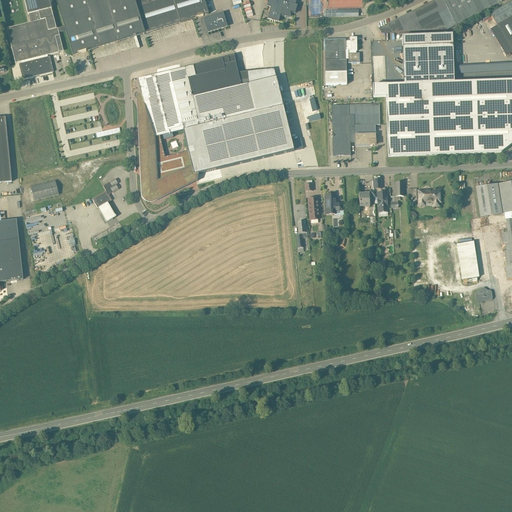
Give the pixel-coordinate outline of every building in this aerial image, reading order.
[(24,0),(28,16),(29,16),(39,13),(52,9),(49,0),(24,0)] [(204,0),(55,0),(73,55),(209,14),(204,0)] [(295,14),(296,12),(298,5),(296,4),(296,0),(269,0),(267,6),(271,7),(268,19),(279,22),(280,16),(289,18),(291,12),(295,14)] [(447,30),(501,3),(505,1),(504,0),(434,0),(379,29),(381,34),(447,30)] [(511,0),(506,4),(506,3),(505,2),(502,4),(503,6),(489,14),(496,24),(497,26),(511,51),(511,0)] [(29,16),(31,24),(41,21),(39,13),(29,16)] [(222,14),(205,20),(208,32),(223,28),(222,27),(223,27),(225,27),(225,26),(226,26),(222,14)] [(54,18),(41,21),(31,24),(7,30),(16,64),(21,64),(25,80),(53,73),(49,57),(48,58),(48,56),(60,53),(55,36),(60,35),(58,29),(57,29),(54,18)] [(453,34),(402,36),(403,79),(454,78),(453,34)] [(346,64),(360,63),(360,53),(356,53),(356,51),(357,51),(356,38),(350,38),(350,41),(346,41),(346,40),(325,40),(325,85),(347,85),(346,64)] [(193,66),(195,77),(187,78),(199,127),(256,113),(255,107),(248,80),(247,72),(238,73),(234,56),(193,66)] [(511,62),(457,66),(457,74),(511,70),(511,62)] [(187,78),(195,77),(193,66),(138,80),(140,90),(138,91),(140,128),(149,127),(152,138),(199,127),(187,78)] [(511,80),(373,85),(373,98),(386,97),(388,157),(501,153),(511,144),(511,80)] [(350,142),(355,142),(355,147),(372,146),(372,145),(375,145),(375,125),(379,125),(378,104),(331,106),(331,107),(333,156),(350,156),(350,142)] [(319,114),(308,117),(309,122),(321,119),(319,114)] [(0,183),(12,183),(6,118),(0,119),(0,118),(0,183)] [(119,128),(103,131),(105,136),(120,133),(119,128)] [(140,180),(157,179),(156,160),(154,160),(154,165),(150,165),(151,169),(149,169),(149,174),(154,174),(155,178),(143,179),(143,170),(139,170),(140,180)] [(106,192),(92,200),(98,209),(104,205),(112,201),(109,196),(118,190),(116,185),(118,184),(115,179),(103,187),(106,192)] [(34,202),(59,195),(55,182),(31,188),(34,202)] [(511,182),(498,184),(502,214),(505,214),(506,225),(511,224),(511,182)] [(403,183),(395,183),(396,197),(404,197),(403,183)] [(497,185),(476,188),(480,218),(502,214),(497,185)] [(433,191),(420,191),(420,196),(419,196),(419,206),(424,205),(424,203),(433,203),(433,207),(439,206),(439,198),(440,198),(440,191),(437,191),(437,190),(436,189),(435,189),(434,189),(434,190),(433,190),(433,191)] [(386,192),(382,192),(382,194),(378,194),(379,213),(388,212),(387,207),(387,199),(387,195),(386,192)] [(369,193),(359,194),(360,208),(370,207),(369,193)] [(335,196),(326,196),(326,207),(325,207),(325,210),(328,210),(328,215),(336,214),(336,211),(335,204),(335,196)] [(313,198),(309,199),(310,221),(319,220),(317,202),(318,202),(318,200),(317,199),(317,198),(313,198)] [(109,203),(99,209),(107,224),(117,218),(109,203)] [(0,291),(0,292),(0,290),(0,282),(23,280),(16,221),(5,222),(5,219),(0,219),(0,291)] [(304,222),(298,222),(299,234),(307,233),(306,225),(304,226),(304,222)] [(511,224),(506,225),(509,243),(503,244),(504,252),(506,267),(505,267),(507,279),(511,278),(511,269),(511,266),(511,224)] [(473,242),(458,245),(463,280),(478,278),(473,242)] [(487,292),(484,289),(482,289),(479,293),(477,293),(476,295),(477,302),(479,304),(481,303),(482,301),(491,300),(492,299),(491,293),(489,292),(487,292)] [(460,304),(462,299),(450,294),(447,299),(460,304)] [(462,300),(463,312),(466,312),(466,314),(476,313),(475,299),(462,300)]
